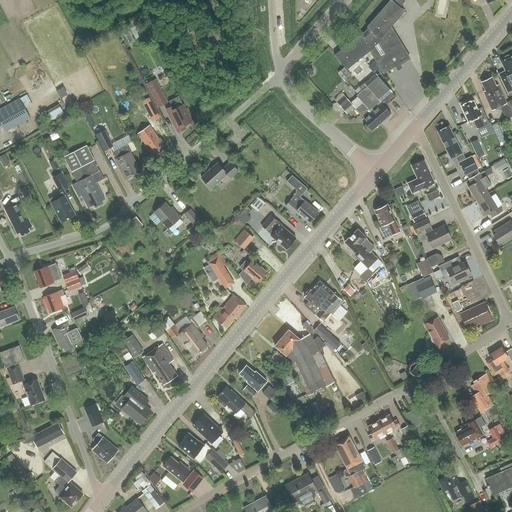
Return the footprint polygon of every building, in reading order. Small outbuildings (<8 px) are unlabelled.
[(360,35),(334,55),(346,70),(370,51),(380,68),(383,73),(394,67),(395,68),(400,65),(400,63),(409,58),(395,34),(391,27),(405,11),(391,0),(389,0),(367,27),(368,28),(361,36),(360,35)] [(511,56),(511,57),(510,56),(508,55),(505,57),(504,59),(504,60),(502,61),(506,71),(499,75),(508,92),(511,90),(511,56)] [(378,68),(372,61),(367,66),(372,72),(378,68)] [(347,82),(352,78),(344,69),(339,73),(347,82)] [(358,97),(351,103),(356,109),(364,118),(362,119),(366,123),(364,125),(364,128),(367,131),(370,131),(372,130),(391,114),(385,106),(388,104),(396,96),(391,91),(376,73),(364,83),(359,88),(361,90),(357,94),(356,95),(358,97)] [(150,80),(145,83),(155,102),(164,98),(154,78),(150,80)] [(497,85),(495,86),(491,78),(481,82),(485,91),(483,92),(492,111),(501,107),(507,120),(511,117),(511,118),(511,108),(509,102),(506,104),(497,85)] [(0,125),(1,125),(5,132),(30,118),(24,108),(32,104),(27,95),(19,99),(0,109),(0,125)] [(393,100),(397,107),(405,103),(401,95),(393,100)] [(344,96),(337,102),(347,114),(354,108),(344,96)] [(149,97),(142,102),(148,115),(156,110),(149,97)] [(477,129),(484,126),(484,125),(480,117),(481,116),(477,109),(472,100),(460,105),(468,122),(473,120),(477,129)] [(55,120),(69,111),(64,102),(50,111),(55,120)] [(178,132),(184,129),(183,126),(190,122),(182,105),(174,109),(173,106),(166,109),(178,132)] [(482,107),(477,109),(481,116),(480,117),(484,125),(490,123),(482,107)] [(502,121),(495,124),(503,145),(509,143),(502,121)] [(161,147),(164,145),(160,138),(158,139),(149,125),(137,134),(151,153),(153,152),(155,155),(163,149),(161,147)] [(456,156),(462,153),(448,126),(437,131),(451,159),(456,156)] [(104,151),(113,146),(105,130),(95,135),(104,151)] [(485,155),(477,140),(470,143),(478,159),(485,155)] [(127,144),(112,152),(116,159),(115,159),(125,179),(140,171),(130,151),(131,151),(131,152),(136,149),(132,141),(132,142),(127,144)] [(102,200),(104,199),(96,183),(104,179),(100,170),(99,171),(86,145),(64,156),(77,182),(72,185),(77,195),(80,193),(87,208),(93,205),(95,208),(103,203),(102,200)] [(5,155),(0,157),(0,160),(3,167),(10,163),(5,155)] [(463,174),(475,169),(470,157),(458,162),(463,174)] [(507,166),(503,159),(492,165),(494,169),(496,168),(498,171),(507,166)] [(55,160),(50,162),(54,170),(59,168),(55,160)] [(412,193),(417,191),(434,183),(423,160),(411,166),(417,179),(408,183),(412,193)] [(210,188),(224,175),(226,173),(230,178),(237,171),(229,162),(222,168),(217,163),(200,177),(210,188)] [(506,180),(511,176),(507,169),(502,172),(506,180)] [(70,188),(62,173),(53,178),(61,193),(70,188)] [(472,185),(468,187),(477,201),(488,194),(485,189),(480,180),(482,179),(479,173),(470,178),(469,179),(471,182),(470,182),(472,185)] [(292,175),(287,181),(295,189),(300,183),(292,175)] [(482,179),(480,180),(485,189),(491,185),(486,176),(482,179)] [(28,185),(20,189),(23,195),(31,191),(28,185)] [(437,190),(431,193),(434,199),(440,196),(437,190)] [(296,194),(291,199),(290,199),(285,205),(294,213),(296,211),(309,222),(318,212),(304,200),(304,201),(296,194)] [(488,194),(477,201),(485,215),(489,213),(492,218),(502,212),(499,207),(496,208),(488,194)] [(263,195),(255,203),(263,210),(271,201),(263,195)] [(61,222),(75,215),(65,196),(58,199),(51,203),(61,222)] [(426,217),(418,200),(406,206),(414,223),(426,217)] [(28,228),(32,227),(19,202),(5,210),(17,234),(20,233),(21,235),(30,231),(28,228)] [(154,212),(168,228),(179,217),(174,211),(173,212),(164,202),(154,212)] [(392,234),(400,231),(394,219),(394,220),(386,205),(381,207),(380,206),(375,209),(376,210),(374,210),(382,226),(387,223),(392,234)] [(200,220),(189,209),(184,214),(194,224),(190,228),(194,232),(202,225),(198,221),(200,220)] [(243,211),(239,215),(247,222),(251,218),(243,211)] [(285,249),(295,237),(276,221),(277,221),(270,215),(261,225),(267,230),(267,229),(272,234),(270,236),(285,249)] [(451,239),(445,225),(432,231),(427,219),(412,226),(416,234),(424,230),(433,248),(451,239)] [(503,244),(511,238),(511,223),(510,221),(494,231),(496,233),(493,235),(498,243),(501,241),(503,244)] [(358,228),(351,235),(369,252),(370,251),(374,247),(366,238),(366,237),(358,228)] [(404,230),(403,231),(405,236),(406,236),(407,238),(412,235),(408,228),(404,230)] [(252,238),(243,230),(234,241),(243,249),(252,238)] [(351,235),(345,241),(355,251),(354,253),(361,260),(368,267),(377,258),(370,251),(369,252),(351,235)] [(219,251),(207,259),(210,262),(208,263),(209,265),(214,273),(219,279),(228,273),(224,266),(228,263),(219,251)] [(430,268),(444,261),(441,256),(436,254),(426,259),(430,268)] [(240,268),(241,269),(243,270),(239,275),(245,283),(246,285),(253,278),(257,282),(266,271),(252,259),(248,263),(245,261),(240,267),(240,268)] [(361,260),(353,268),(360,275),(368,267),(361,260)] [(423,277),(432,273),(426,260),(416,264),(423,277)] [(448,262),(438,266),(444,279),(449,276),(453,285),(471,276),(465,262),(461,264),(452,268),(448,262)] [(55,263),(48,266),(53,281),(61,278),(55,263)] [(89,268),(86,263),(76,269),(80,274),(89,268)] [(48,265),(33,271),(39,287),(54,282),(53,281),(48,266),(48,265)] [(385,265),(377,272),(384,279),(392,271),(385,265)] [(62,275),(65,283),(78,278),(74,267),(68,269),(69,273),(62,275)] [(68,290),(85,284),(82,276),(78,278),(65,283),(68,290)] [(422,278),(413,283),(415,286),(420,298),(435,291),(429,276),(423,279),(422,278)] [(304,294),(304,296),(310,300),(320,309),(315,314),(323,320),(330,312),(336,305),(338,306),(342,302),(342,301),(335,292),(334,293),(319,281),(311,290),(310,289),(308,290),(304,294)] [(348,285),(344,289),(350,296),(355,292),(348,285)] [(462,288),(456,292),(460,298),(465,294),(462,288)] [(61,304),(67,302),(64,294),(64,295),(62,290),(43,297),(49,312),(63,307),(61,304)] [(236,318),(246,305),(233,294),(222,308),(221,307),(213,317),(226,327),(234,317),(236,318)] [(462,310),(458,301),(452,304),(456,313),(462,310)] [(479,326),(492,320),(485,302),(459,314),(466,330),(479,324),(479,326)] [(147,305),(141,309),(145,314),(151,310),(147,305)] [(0,326),(19,319),(14,307),(0,312),(0,326)] [(68,314),(71,322),(86,315),(82,308),(68,314)] [(108,311),(110,323),(121,321),(119,309),(108,311)] [(204,325),(212,318),(204,310),(197,316),(204,325)] [(167,317),(160,323),(173,340),(177,337),(186,349),(187,347),(194,356),(207,346),(200,337),(201,336),(196,329),(200,326),(193,318),(190,320),(188,318),(187,316),(174,326),(167,317)] [(435,345),(448,338),(437,318),(424,325),(431,338),(431,340),(433,344),(435,344),(435,345)] [(65,323),(51,330),(60,349),(63,348),(64,351),(73,347),(71,344),(74,342),(81,339),(76,328),(69,331),(65,323)] [(288,329),(274,345),(286,355),(287,354),(308,395),(310,394),(313,392),(333,382),(309,334),(299,339),(288,329)] [(325,330),(320,337),(326,342),(332,335),(325,330)] [(119,335),(123,341),(134,358),(143,352),(132,335),(127,338),(123,332),(119,335)] [(326,342),(325,343),(334,351),(340,343),(332,335),(326,342)] [(164,383),(176,375),(168,363),(172,360),(162,344),(143,357),(153,373),(156,371),(164,383)] [(491,359),(486,362),(494,375),(500,371),(506,367),(502,361),(508,357),(505,352),(504,351),(501,347),(488,355),(491,359)] [(419,376),(421,375),(421,374),(422,374),(423,373),(423,372),(424,371),(424,370),(424,369),(424,368),(424,367),(424,366),(424,365),(424,364),(423,364),(423,363),(422,362),(421,361),(420,361),(419,360),(418,360),(417,360),(416,360),(414,360),(413,361),(412,361),(412,362),(411,362),(410,363),(409,364),(408,365),(408,366),(408,368),(408,369),(408,370),(408,371),(409,372),(409,373),(410,374),(411,375),(412,376),(413,376),(414,376),(415,376),(416,376),(417,376),(418,376),(419,376)] [(132,362),(125,367),(136,384),(143,379),(132,362)] [(24,379),(18,364),(7,368),(10,376),(6,378),(8,385),(24,379)] [(257,391),(266,381),(255,371),(254,372),(246,365),(243,366),(239,369),(239,373),(247,380),(246,381),(257,391)] [(471,386),(476,394),(470,398),(480,413),(492,406),(486,395),(494,389),(486,374),(473,382),(475,384),(471,386)] [(44,400),(37,380),(23,385),(31,406),(44,400)] [(231,391),(226,386),(217,396),(218,397),(216,399),(224,407),(226,405),(235,413),(233,415),(237,419),(240,418),(245,413),(250,418),(255,412),(245,402),(245,403),(231,390),(231,391)] [(255,394),(246,386),(242,390),(251,398),(255,394)] [(275,390),(269,386),(263,393),(271,400),(277,393),(275,390)] [(129,400),(121,409),(140,425),(151,412),(144,406),(148,401),(132,387),(124,396),(129,400)] [(363,392),(355,396),(359,404),(367,399),(363,392)] [(271,402),(267,406),(274,413),(279,409),(271,402)] [(316,402),(311,404),(315,415),(321,412),(316,402)] [(86,407),(83,408),(88,418),(90,417),(100,413),(95,403),(86,407)] [(406,414),(414,427),(425,421),(418,407),(406,414)] [(211,443),(222,431),(203,414),(192,425),(211,443)] [(371,441),(399,425),(397,420),(394,421),(390,414),(367,426),(371,434),(368,436),(371,441)] [(462,445),(484,434),(480,427),(485,424),(481,417),(469,423),(471,428),(457,435),(462,445)] [(58,424),(32,437),(37,447),(63,433),(58,424)] [(499,433),(503,430),(500,424),(489,429),(493,438),(487,441),(490,448),(503,441),(499,433)] [(414,438),(407,426),(400,429),(407,442),(414,438)] [(193,457),(204,444),(199,440),(197,441),(188,433),(178,445),(193,457)] [(107,461),(117,450),(97,434),(92,440),(97,444),(92,449),(95,451),(94,452),(98,455),(98,454),(107,461)] [(341,440),(358,471),(359,474),(362,473),(361,470),(364,468),(361,461),(362,461),(349,436),(341,440)] [(392,452),(398,449),(392,438),(387,441),(392,452)] [(237,440),(232,442),(239,456),(244,454),(237,440)] [(357,472),(358,471),(341,440),(334,444),(347,469),(343,471),(346,476),(347,476),(353,487),(362,482),(359,476),(357,472)] [(382,461),(374,447),(367,451),(375,465),(382,461)] [(402,448),(396,451),(400,460),(406,457),(402,448)] [(229,464),(212,449),(205,456),(222,472),(229,464)] [(6,460),(13,468),(21,462),(13,454),(6,460)] [(56,456),(47,465),(52,469),(55,472),(59,476),(55,481),(54,482),(59,486),(54,491),(59,496),(71,507),(82,494),(68,482),(76,473),(60,459),(56,456)] [(177,484),(189,470),(179,462),(178,463),(170,456),(163,466),(169,471),(165,475),(177,484)] [(229,464),(238,473),(244,470),(238,459),(229,464)] [(511,467),(502,472),(486,479),(489,486),(493,495),(511,486),(511,467)] [(191,491),(202,477),(194,470),(182,484),(191,491)] [(294,502),(297,501),(299,503),(306,505),(313,501),(315,494),(314,492),(317,490),(307,472),(284,485),(294,502)] [(453,500),(462,495),(466,503),(474,499),(466,481),(459,484),(454,473),(439,481),(444,491),(448,489),(453,500)] [(364,474),(359,476),(362,482),(363,484),(367,481),(364,474)] [(144,475),(133,483),(137,489),(141,486),(144,489),(149,485),(150,483),(144,475)] [(341,483),(333,487),(336,492),(338,493),(345,490),(341,483)] [(137,498),(118,511),(147,511),(146,511),(141,504),(147,498),(153,505),(155,508),(163,501),(149,485),(144,489),(142,491),(143,492),(137,498)] [(324,511),(332,508),(324,490),(317,494),(323,505),(321,506),(324,511)] [(246,511),(273,511),(274,511),(265,495),(244,507),(246,511)] [(484,511),(479,501),(469,507),(471,511),(484,511)]
